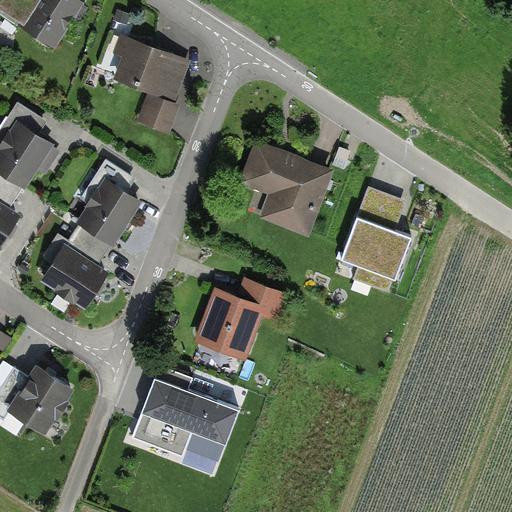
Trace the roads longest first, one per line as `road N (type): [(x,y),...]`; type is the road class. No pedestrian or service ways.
road 1 (residential): [(0,293),(79,344),(114,356),(133,327),(238,56)]
road 2 (residential): [(238,56),(273,68),(423,167)]
road 3 (track): [(67,511),(115,382),(114,356)]
